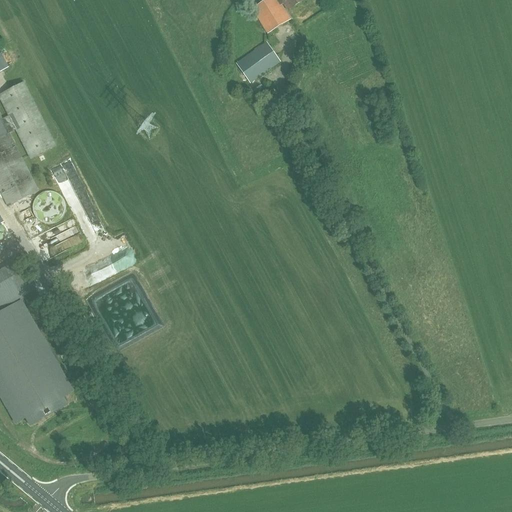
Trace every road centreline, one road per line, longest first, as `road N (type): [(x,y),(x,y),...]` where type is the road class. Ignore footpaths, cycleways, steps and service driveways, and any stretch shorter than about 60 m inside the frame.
road 1 (unclassified): [(439,401),(278,88),(289,48)]
road 2 (unclassified): [(46,500),(73,478),(422,431)]
